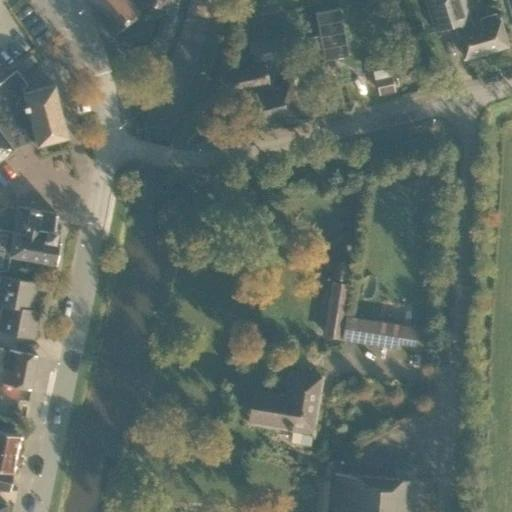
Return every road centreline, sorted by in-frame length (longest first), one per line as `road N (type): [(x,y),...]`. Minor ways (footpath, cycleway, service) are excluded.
road 1 (residential): [(470,96),(441,511)]
road 2 (unknown): [(366,124),(329,511)]
road 3 (secondary): [(36,511),(96,197)]
road 4 (tertiary): [(173,158),(260,148),(470,96)]
road 5 (secondary): [(107,141),(93,51),(59,0)]
